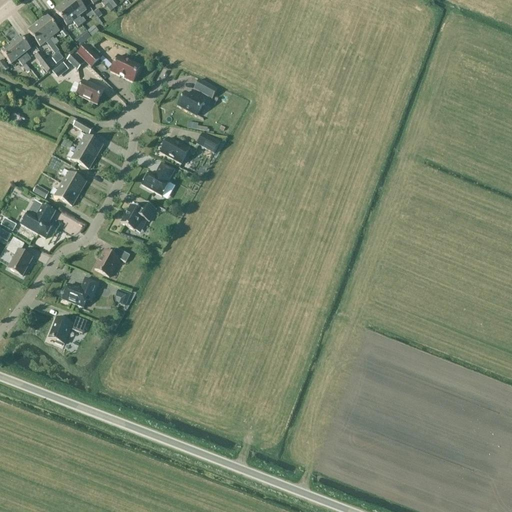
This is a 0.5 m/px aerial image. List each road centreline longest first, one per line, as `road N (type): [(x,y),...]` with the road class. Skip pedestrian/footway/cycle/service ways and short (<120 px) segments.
road 1 (unclassified): [(350,511),(0,376)]
road 2 (residential): [(0,333),(58,255),(90,234),(127,165),(137,118),(167,71)]
